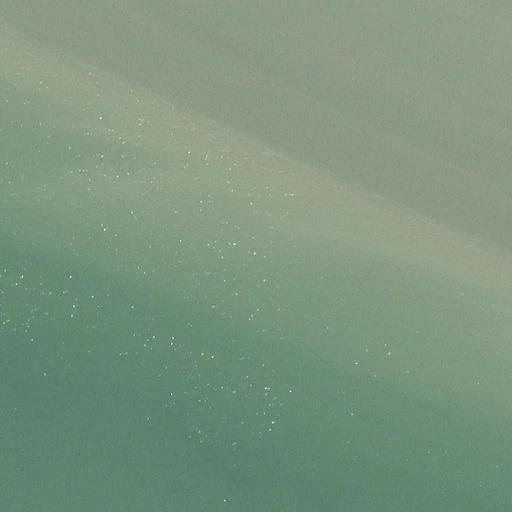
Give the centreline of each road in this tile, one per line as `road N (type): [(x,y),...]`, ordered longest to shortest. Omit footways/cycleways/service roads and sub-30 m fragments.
road 1 (trunk): [(228,0),(214,511)]
road 2 (trunk): [(280,511),(294,0)]
